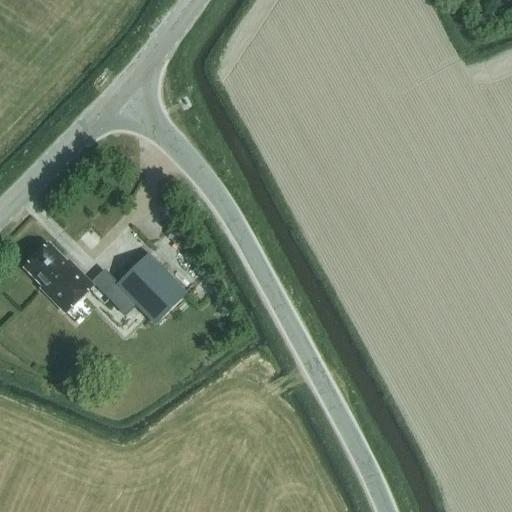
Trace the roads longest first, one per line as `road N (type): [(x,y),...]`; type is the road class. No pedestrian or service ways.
road 1 (tertiary): [(386,511),(214,191),(120,92)]
road 2 (secondary): [(120,92),(0,215)]
